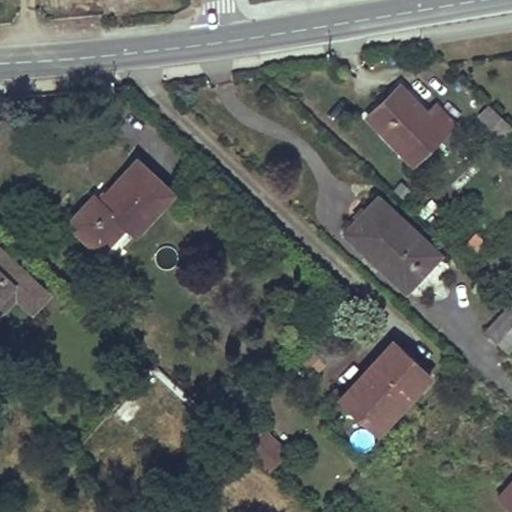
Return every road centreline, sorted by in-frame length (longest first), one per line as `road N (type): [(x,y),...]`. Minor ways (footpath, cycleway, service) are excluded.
road 1 (secondary): [(221,42),(481,0)]
road 2 (secondary): [(0,62),(221,42)]
